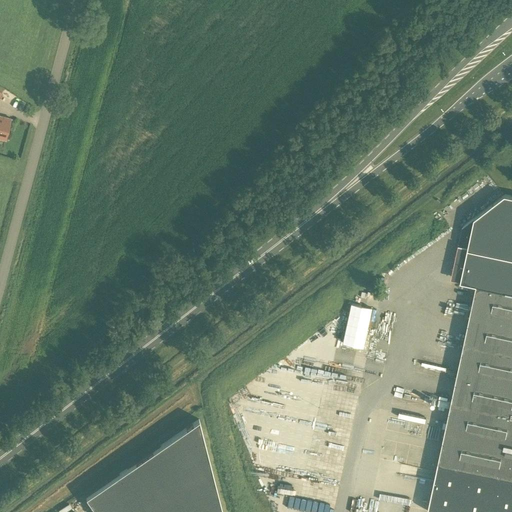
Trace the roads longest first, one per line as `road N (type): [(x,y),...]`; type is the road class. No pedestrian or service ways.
road 1 (primary): [(0,459),(301,224)]
road 2 (unclassified): [(0,282),(76,0)]
road 3 (primary): [(511,22),(301,224)]
road 4 (primary): [(301,224),(511,68)]
